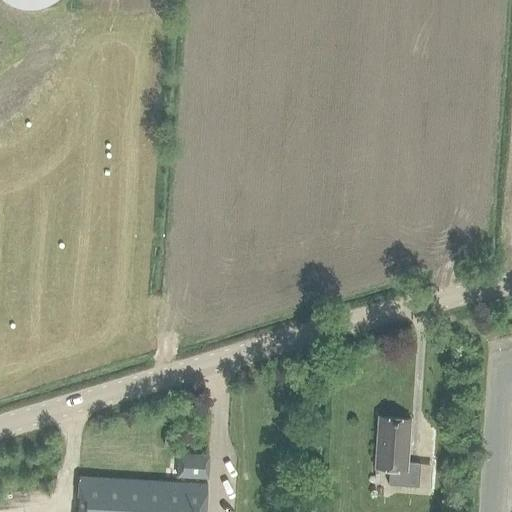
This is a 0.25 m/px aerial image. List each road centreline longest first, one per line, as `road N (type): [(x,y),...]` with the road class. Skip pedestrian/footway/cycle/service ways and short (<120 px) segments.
road 1 (tertiary): [(0,425),(511,282)]
road 2 (unclassified): [(511,367),(500,393),(493,511)]
